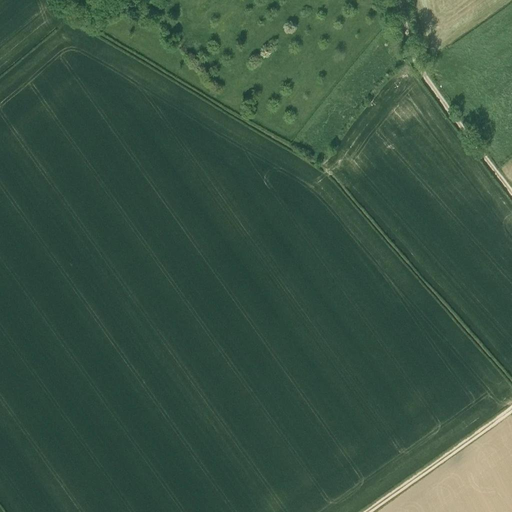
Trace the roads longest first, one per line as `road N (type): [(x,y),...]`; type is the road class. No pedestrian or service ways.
road 1 (track): [(511,193),(421,72),(400,0)]
road 2 (track): [(511,408),(366,511)]
